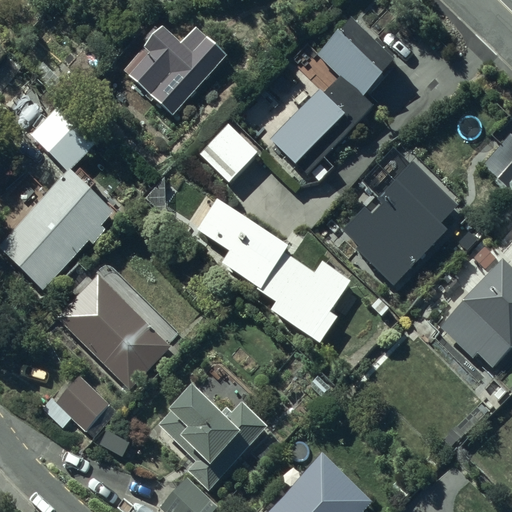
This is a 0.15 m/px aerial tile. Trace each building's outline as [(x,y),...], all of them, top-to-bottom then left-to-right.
[(252,136),(304,185),(412,70),(359,21),(252,136)] [(126,85),(172,123),(224,60),(178,22),(126,85)] [(260,153),(230,124),(200,155),(231,184),(260,153)] [(511,175),(511,138),(493,158),(511,175)] [(3,250),(48,292),(114,222),(69,180),(3,250)] [(339,236),(393,292),(451,236),(396,180),(339,236)] [(223,266),(279,308),(273,319),(324,350),(339,325),(331,321),(355,288),(330,270),(320,284),(222,204),(198,234),(232,255),(223,266)] [(511,271),(505,265),(444,325),(492,374),(511,353),(511,271)] [(138,394),(176,351),(99,283),(61,326),(138,394)] [(166,435),(220,482),(268,427),(213,380),(166,435)] [(111,407),(85,385),(62,411),(88,434),(111,407)] [(259,498),(275,511),(386,511),(387,511),(309,442),(259,498)] [(164,511),(213,511),(184,488),(164,511)]
